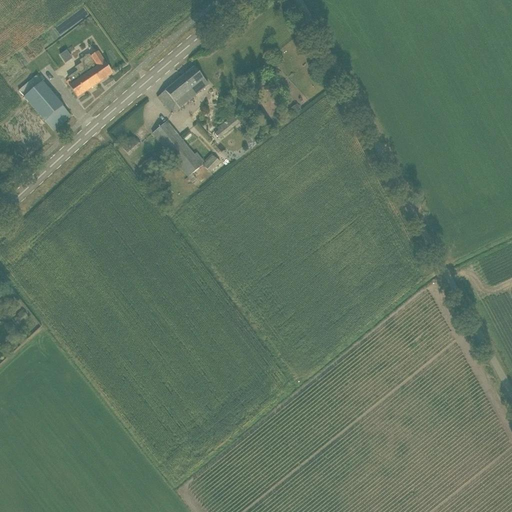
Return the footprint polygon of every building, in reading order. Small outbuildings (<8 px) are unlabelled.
[(29,0),(10,0),(0,7),(0,38),(38,12),(29,0)] [(0,51),(0,83),(35,59),(19,38),(0,51)] [(67,51),(60,56),(66,64),(72,59),(67,51)] [(78,72),(67,79),(65,81),(77,98),(113,74),(98,52),(91,57),(89,54),(79,61),(81,63),(75,67),(78,72)] [(171,115),(179,109),(209,84),(194,67),(157,98),(171,115)] [(71,116),(43,83),(25,97),(53,131),(71,116)] [(219,140),(239,123),(233,115),(217,128),(219,130),(214,134),(219,140)] [(153,134),(188,178),(202,166),(210,173),(221,163),(213,155),(205,163),(202,166),(199,162),(195,156),(168,122),(153,134)] [(135,137),(122,147),(128,155),(141,145),(135,137)] [(139,167),(156,152),(152,147),(135,162),(139,167)] [(26,315),(22,311),(15,317),(19,321),(26,315)]
